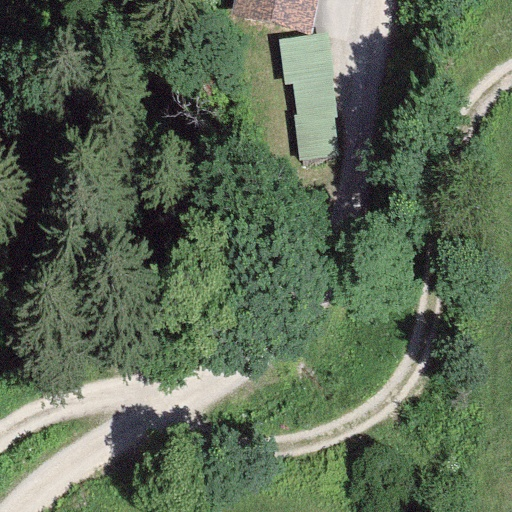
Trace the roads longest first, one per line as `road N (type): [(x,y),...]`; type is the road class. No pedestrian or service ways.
road 1 (track): [(511,79),(466,144),(457,286),(403,384),(323,441),(238,444),(168,416),(59,398),(0,415)]
road 2 (track): [(382,0),(354,290),(168,416),(44,479),(13,511)]
